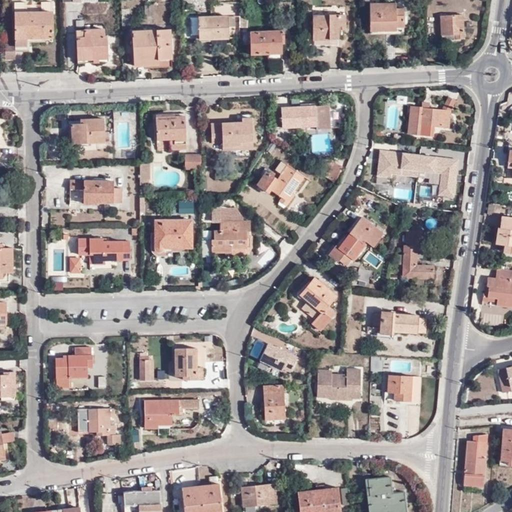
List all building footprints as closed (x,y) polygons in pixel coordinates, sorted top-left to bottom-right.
[(30,51),(30,43),(30,42),(27,42),(27,38),(46,38),(53,38),(53,3),(42,2),(42,13),(27,13),(27,3),(15,3),(16,45),(16,51),(30,51)] [(370,4),(371,27),(384,27),(384,30),(396,30),(396,27),(403,27),(403,8),(395,9),(395,3),(370,4)] [(150,5),(151,6),(145,6),(145,17),(154,17),(155,11),(157,11),(157,5),(150,5)] [(441,16),(442,35),(455,34),(455,38),(464,38),(463,14),(441,16)] [(338,44),(337,29),(345,29),(345,15),(329,15),(328,16),(313,16),(313,44),(338,44)] [(198,17),(199,35),(209,35),(209,39),(229,39),(228,16),(198,17)] [(104,29),(85,29),(83,29),(84,36),(76,37),(76,50),(82,50),(83,60),(98,60),(108,59),(107,36),(104,36),(104,29)] [(145,61),(159,60),(172,60),(171,29),(131,31),(133,66),(146,66),(145,61)] [(250,55),(267,54),(281,53),(282,44),(281,39),(284,39),(283,31),(250,32),(250,55)] [(5,45),(6,59),(16,59),(16,51),(16,45),(5,45)] [(78,62),(78,63),(98,63),(98,60),(83,60),(82,50),(78,62)] [(443,110),(451,110),(457,100),(450,97),(443,110)] [(282,128),(316,126),(316,130),(330,129),(328,105),(314,106),(314,103),(300,104),(300,106),(281,107),(282,128)] [(449,128),(451,110),(443,110),(429,108),(421,107),(410,106),(407,135),(420,136),(420,125),(449,128)] [(186,149),(184,119),(175,120),(175,116),(156,117),(157,141),(171,140),(171,151),(186,149)] [(240,123),(236,123),(211,125),(212,143),(222,142),(222,146),(240,146),(240,138),(240,133),(244,133),(252,133),(252,118),(240,118),(240,123)] [(104,119),(85,119),(85,124),(80,124),(72,124),(73,143),(104,143),(104,137),(104,131),(104,119)] [(201,169),(201,154),(185,154),(186,169),(201,169)] [(257,184),(267,192),(269,193),(271,190),(281,197),(279,200),(286,206),(294,195),(292,193),(304,177),(282,160),(275,169),(281,174),(277,180),(273,177),(269,174),(265,171),(257,184)] [(310,173),(313,168),(304,162),(301,167),(310,173)] [(342,166),(334,162),(329,175),(337,178),(342,166)] [(149,163),(140,163),(140,178),(148,178),(149,178),(149,163)] [(98,199),(97,203),(121,203),(121,188),(113,188),(112,181),(70,180),(70,189),(84,189),(84,199),(98,199)] [(265,195),(267,192),(257,184),(255,187),(265,195)] [(247,238),(250,238),(250,220),(243,220),(243,217),(236,208),(220,208),(220,230),(214,230),(214,239),(212,239),(212,253),(225,253),(225,248),(246,248),(247,238)] [(363,216),(354,227),(358,230),(352,236),(349,233),(338,247),(337,246),(329,256),(337,262),(339,260),(346,266),(351,259),(353,261),(368,243),(373,247),(384,234),(363,216)] [(511,216),(501,216),(500,227),(497,227),(496,243),(508,245),(507,253),(511,253),(511,216)] [(164,248),(192,248),(191,220),(155,220),(155,227),(155,242),(155,248),(156,250),(159,251),(163,249),(164,248)] [(151,249),(152,252),(159,251),(156,250),(155,248),(155,242),(155,227),(150,227),(151,249)] [(358,230),(354,227),(349,233),(352,236),(358,230)] [(404,246),(404,254),(403,265),(403,277),(413,278),(433,279),(433,265),(416,265),(417,246),(419,246),(419,231),(406,230),(406,246),(404,246)] [(386,235),(384,234),(373,247),(375,249),(386,235)] [(78,254),(90,255),(94,255),(93,264),(105,264),(106,260),(130,261),(130,241),(103,241),(103,238),(79,238),(78,254)] [(251,238),(250,238),(247,238),(246,248),(225,248),(225,253),(231,253),(233,255),(235,256),(237,257),(241,257),(244,256),(248,254),(250,251),(251,249),(251,238)] [(3,273),(8,273),(9,248),(2,248),(2,244),(0,244),(0,279),(3,279),(3,273)] [(159,251),(152,252),(153,254),(155,255),(159,256),(172,255),(172,251),(192,251),(192,248),(164,248),(163,249),(159,251)] [(337,262),(329,256),(327,258),(345,272),(353,261),(351,259),(346,266),(339,260),(337,262)] [(73,261),(73,271),(81,271),(81,269),(84,268),(84,264),(80,264),(80,261),(73,261)] [(371,270),(362,268),(360,279),(368,281),(371,270)] [(499,279),(496,279),(489,278),(487,286),(489,287),(488,292),(485,291),(485,294),(488,294),(487,297),(497,299),(497,302),(497,305),(511,307),(511,270),(501,268),(499,279)] [(310,299),(307,302),(302,307),(316,320),(313,324),(321,331),(335,314),(328,307),(336,297),(318,281),(314,285),(312,282),(303,292),(310,299)] [(300,295),(307,302),(310,299),(303,292),(300,295)] [(488,294),(485,294),(484,293),(483,300),(497,302),(497,299),(487,297),(488,294)] [(393,335),(394,331),(426,334),(427,319),(418,318),(418,316),(396,314),(396,312),(381,311),(381,313),(374,313),(373,327),(380,328),(379,334),(393,335)] [(56,359),(56,378),(72,378),(86,378),(87,369),(87,364),(91,364),(91,356),(91,347),(74,348),(74,356),(63,356),(63,359),(56,359)] [(185,376),(186,380),(203,380),(203,367),(197,367),(197,349),(175,349),(174,376),(182,376),(185,376)] [(149,380),(150,360),(148,360),(148,356),(140,356),(139,380),(149,380)] [(511,366),(498,370),(503,392),(511,390),(511,392),(511,391),(511,366)] [(330,387),(331,375),(331,371),(317,371),(316,398),(330,398),(330,400),(346,401),(346,398),(352,398),(359,399),(361,370),(346,370),(346,375),(346,380),(337,380),(337,387),(330,387)] [(15,372),(3,373),(3,376),(0,375),(0,396),(15,396),(15,372)] [(387,400),(394,400),(395,393),(400,394),(400,400),(410,401),(411,387),(420,388),(420,377),(411,376),(389,374),(387,400)] [(346,375),(331,375),(330,387),(337,387),(337,380),(346,380),(346,375)] [(72,378),(56,378),(56,388),(73,388),(72,378)] [(264,386),(265,405),(265,410),(266,420),(285,420),(283,385),(264,386)] [(418,402),(420,388),(411,387),(410,401),(418,402)] [(175,413),(179,413),(179,408),(182,408),(199,408),(199,400),(145,400),(145,428),(158,428),(158,424),(172,424),(171,416),(175,416),(175,413)] [(79,431),(96,431),(100,431),(100,436),(108,436),(108,444),(120,444),(120,434),(116,434),(115,425),(111,425),(110,417),(114,417),(114,408),(78,409),(79,431)] [(507,461),(511,461),(511,428),(503,428),(500,460),(507,461)] [(483,486),(488,434),(474,435),(473,441),(467,440),(464,484),(483,486)] [(367,511),(407,511),(404,491),(396,492),(392,492),(392,489),(391,477),(368,479),(369,495),(366,495),(367,511)] [(222,511),(219,483),(183,487),(185,511),(222,511)] [(278,503),(276,484),(242,487),(244,507),(278,503)] [(298,491),(299,511),(341,511),(338,486),(298,491)] [(160,511),(160,491),(152,492),(141,492),(134,492),(123,494),(123,496),(118,496),(118,503),(123,503),(123,511),(160,511)]
